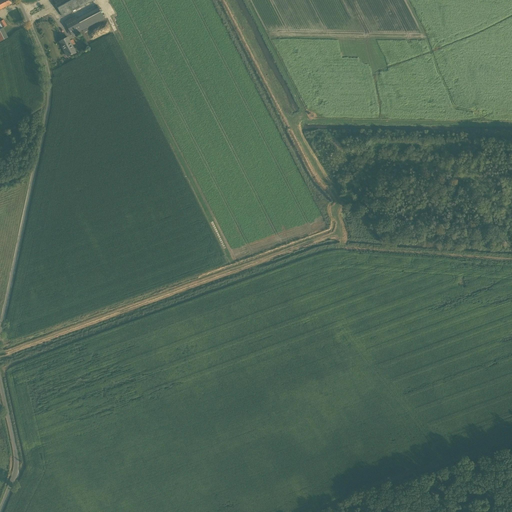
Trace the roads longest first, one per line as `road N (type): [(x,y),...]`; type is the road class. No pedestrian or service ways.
road 1 (unclassified): [(0,318),(48,98),(46,66),(17,0)]
road 2 (track): [(115,30),(224,250)]
road 3 (unclassified): [(0,510),(15,466),(0,380)]
